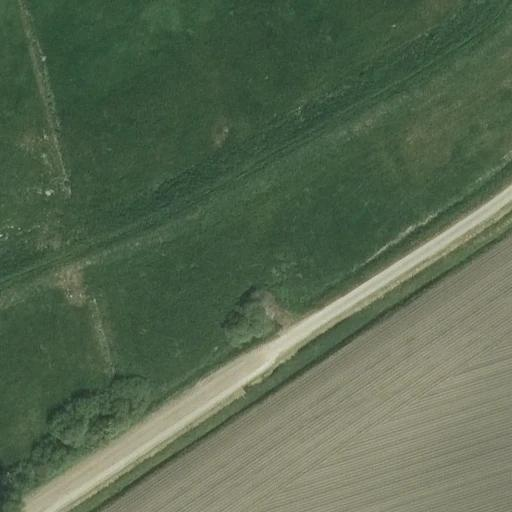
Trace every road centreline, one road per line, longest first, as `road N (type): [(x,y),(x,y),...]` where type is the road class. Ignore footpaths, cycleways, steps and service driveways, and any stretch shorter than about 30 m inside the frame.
road 1 (track): [(281,347),(25,511)]
road 2 (unclassified): [(511,190),(281,347)]
